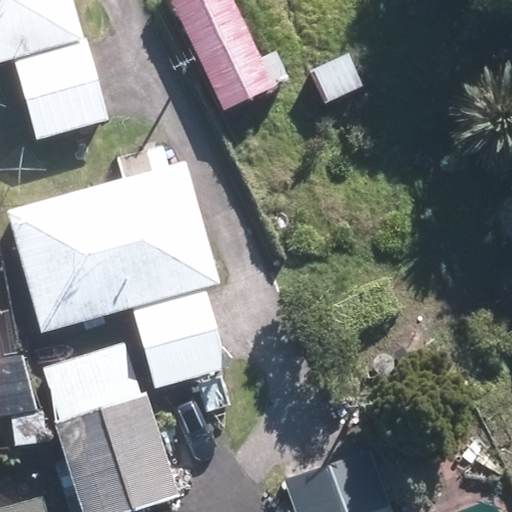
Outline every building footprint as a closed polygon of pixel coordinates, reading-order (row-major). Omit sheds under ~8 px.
[(0,0),(0,58),(78,37),(67,0),(0,0)] [(228,0),(163,0),(220,113),(272,88),(228,0)] [(7,64),(29,140),(105,119),(84,43),(7,64)] [(350,51),(302,73),(320,112),(368,89),(350,51)] [(181,160),(0,209),(0,211),(35,335),(216,285),(181,160)] [(203,294),(129,316),(151,392),(225,370),(203,294)] [(148,511),(174,504),(121,342),(28,373),(73,511),(148,511)] [(275,475),(288,511),(384,511),(359,444),(275,475)] [(42,511),(39,501),(0,511),(42,511)]
